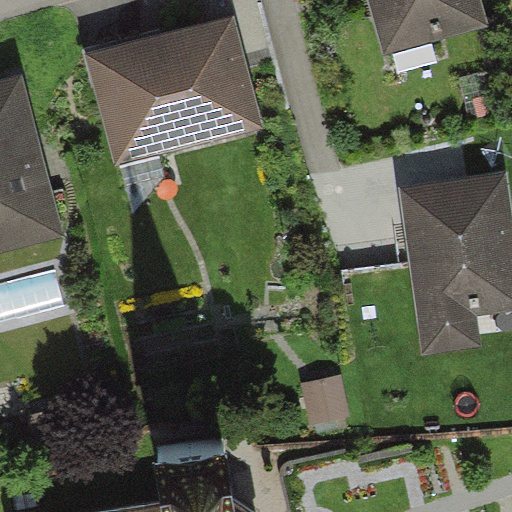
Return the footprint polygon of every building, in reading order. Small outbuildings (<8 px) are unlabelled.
[(380,0),(399,66),(437,55),(431,31),(480,17),(475,0),(380,0)] [(253,131),(223,18),(93,51),(123,165),(253,131)] [(15,83),(0,86),(0,239),(52,226),(15,83)] [(511,257),(501,180),(410,193),(432,343),(473,337),(469,305),(511,299),(511,257)] [(94,511),(254,511),(234,497),(223,437),(159,448),(168,499),(94,511)]
